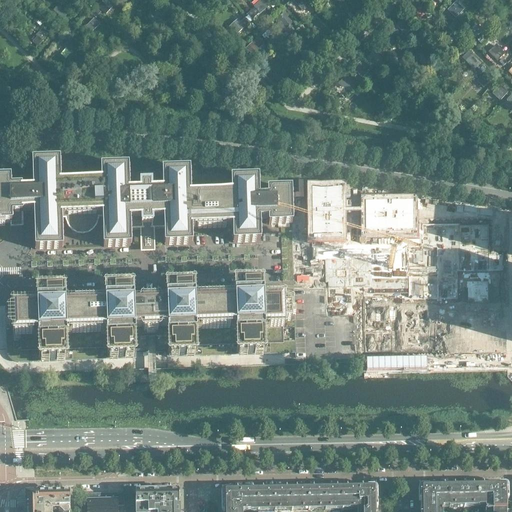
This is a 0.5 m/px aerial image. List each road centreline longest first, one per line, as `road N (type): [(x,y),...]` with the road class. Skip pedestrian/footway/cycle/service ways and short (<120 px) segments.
road 1 (secondary): [(0,458),(215,445)]
road 2 (secondary): [(215,445),(0,439)]
road 3 (residential): [(190,478),(404,473)]
road 4 (residential): [(12,511),(14,490),(24,482),(190,478)]
road 5 (secondary): [(511,434),(356,442)]
road 6 (secondary): [(356,442),(511,447)]
road 7 (secondary): [(215,445),(356,442)]
